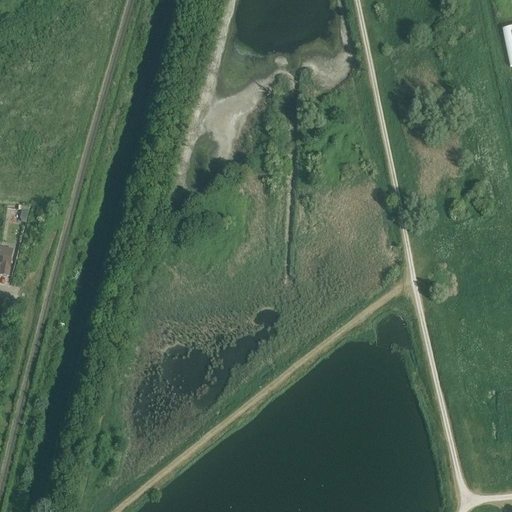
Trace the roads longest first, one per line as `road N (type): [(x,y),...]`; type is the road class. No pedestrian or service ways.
road 1 (track): [(17,511),(153,0)]
road 2 (track): [(357,0),(411,287),(466,501),(460,511)]
road 3 (track): [(411,287),(393,290),(112,511)]
